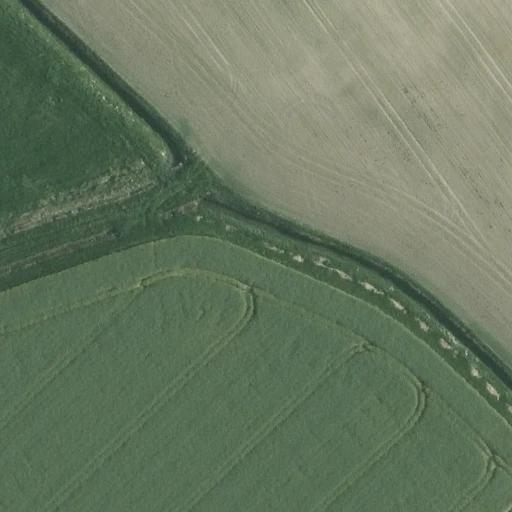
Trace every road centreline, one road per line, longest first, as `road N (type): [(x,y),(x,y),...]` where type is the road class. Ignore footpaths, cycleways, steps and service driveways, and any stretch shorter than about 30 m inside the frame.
road 1 (track): [(18,0),(142,115),(197,199)]
road 2 (track): [(0,258),(197,199)]
